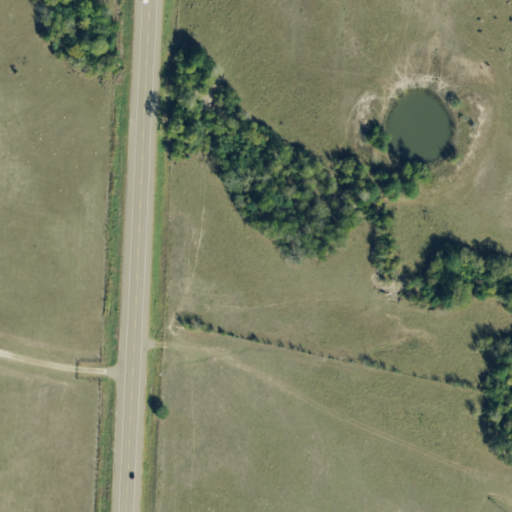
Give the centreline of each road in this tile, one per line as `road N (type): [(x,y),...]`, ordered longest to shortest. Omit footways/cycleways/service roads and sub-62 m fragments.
road 1 (primary): [(127,511),(152,0)]
road 2 (track): [(135,371),(0,349)]
